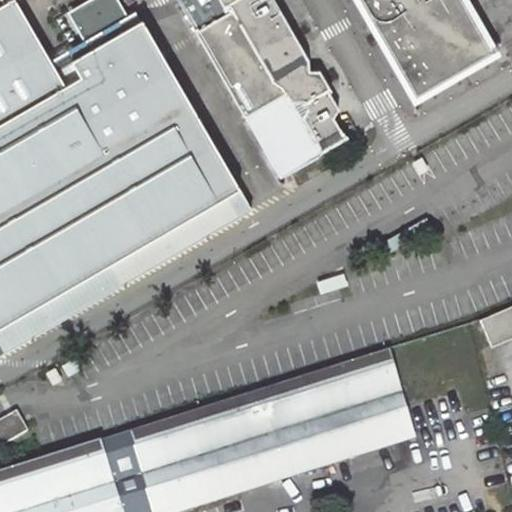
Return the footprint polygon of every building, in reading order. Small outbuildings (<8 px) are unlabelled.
[(0,0),(0,352),(59,318),(54,309),(47,298),(243,182),(145,15),(76,56),(78,59),(66,66),(60,69),(53,57),(19,0),(0,0)] [(123,0),(83,0),(70,8),(88,37),(131,12),(123,0)] [(177,0),(277,175),(346,137),(343,131),(339,132),(331,117),(335,108),(326,90),(327,89),(317,70),(308,71),(306,61),(271,0),(177,0)] [(357,0),(413,99),(445,80),(492,53),(461,0),(357,0)] [(243,182),(47,298),(54,309),(59,318),(255,202),(243,182)] [(511,305),(497,312),(508,340),(511,338),(511,305)] [(383,350),(124,430),(150,511),(174,511),(410,438),(383,350)] [(0,446),(24,432),(12,412),(0,419),(0,446)] [(0,511),(117,511),(94,439),(0,468),(0,511)]
